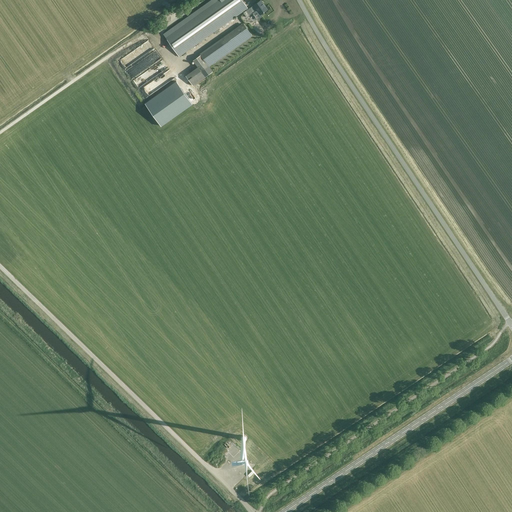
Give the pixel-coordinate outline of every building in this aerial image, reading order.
[(179,57),(201,41),(248,8),(242,0),(215,0),(165,36),(179,57)] [(268,9),(260,0),(247,10),(250,15),(257,10),(260,15),(268,9)] [(233,21),(223,28),(225,30),(234,23),(233,21)] [(209,66),(252,36),(244,24),(201,55),(209,67),(209,66)] [(198,67),(205,77),(213,71),(209,66),(209,67),(201,55),(193,60),(198,67)] [(164,70),(169,66),(165,60),(160,64),(164,70)] [(126,72),(132,80),(139,74),(133,67),(126,72)] [(139,87),(155,74),(151,70),(136,83),(139,87)] [(160,118),(189,97),(174,76),(145,97),(160,118)]
